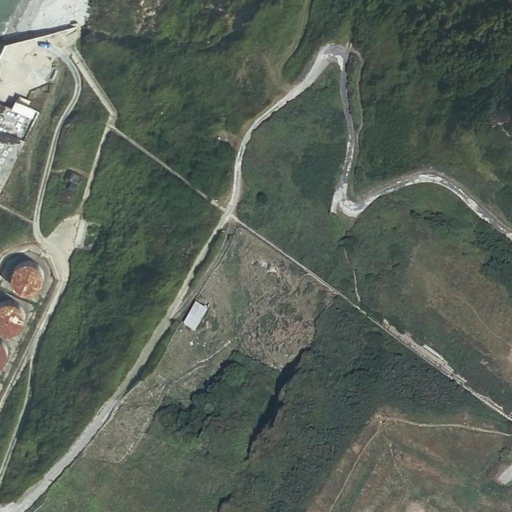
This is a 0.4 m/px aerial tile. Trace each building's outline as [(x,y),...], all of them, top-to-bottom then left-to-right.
[(26,108),(29,103),(18,98),(16,102),(26,108)] [(0,191),(34,121),(0,104),(0,191)] [(68,188),(75,192),(79,183),(72,180),(68,188)] [(37,290),(43,283),(45,274),(43,268),(39,264),(31,259),(26,259),(19,262),(13,267),(11,276),(13,284),(19,291),(28,293),(37,290)] [(24,322),(25,313),(22,306),(19,303),(14,300),(8,299),(0,300),(0,330),(2,331),(10,332),(18,329),(24,322)]
